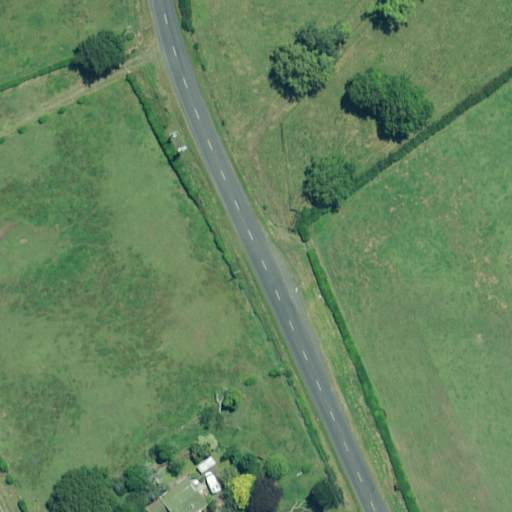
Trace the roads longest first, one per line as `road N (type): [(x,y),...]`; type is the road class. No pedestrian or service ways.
road 1 (unclassified): [(279,301),(194,103),(162,0)]
road 2 (unclassified): [(279,301),(375,511)]
